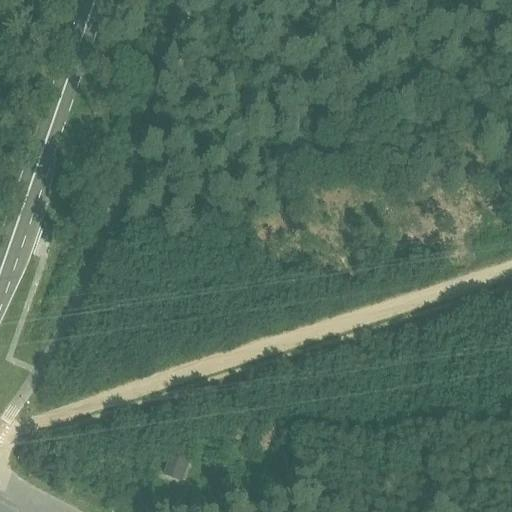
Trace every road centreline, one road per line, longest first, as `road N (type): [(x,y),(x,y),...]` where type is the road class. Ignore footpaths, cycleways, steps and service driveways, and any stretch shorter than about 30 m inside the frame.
road 1 (track): [(0,445),(511,272)]
road 2 (secondary): [(0,277),(94,0)]
